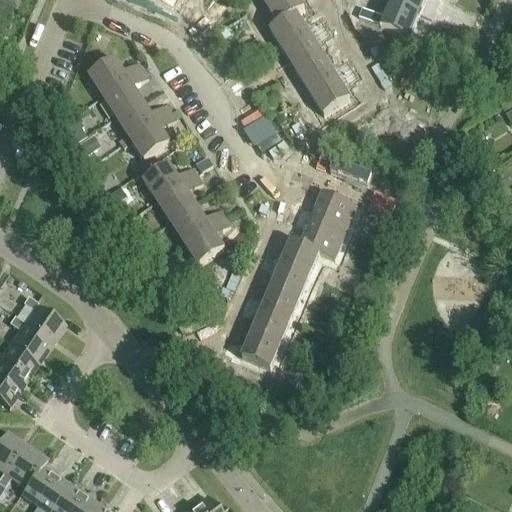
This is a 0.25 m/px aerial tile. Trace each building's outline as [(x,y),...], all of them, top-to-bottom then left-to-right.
[(0,0),(0,5),(15,11),(19,0),(0,0)] [(146,0),(173,11),(177,0),(146,0)] [(296,17),(304,12),(296,0),(275,0),(265,7),(278,27),(296,17)] [(419,18),(426,0),(392,0),(390,6),(419,18)] [(409,42),(419,18),(390,6),(384,21),(368,14),(364,23),(409,42)] [(304,30),(296,17),(278,27),(269,33),(283,54),(324,28),(319,21),(304,30)] [(296,75),(322,59),(314,46),(329,36),(324,28),(283,54),(296,75)] [(310,97),(351,71),(346,63),(331,73),(322,59),(296,75),(310,97)] [(103,101),(144,74),(138,66),(123,76),(114,62),(88,79),(103,101)] [(351,71),(310,97),(324,119),(350,102),(341,89),(356,79),(351,71)] [(116,122),(142,105),(133,92),(149,82),(144,74),(103,101),(116,122)] [(142,105),(116,122),(130,143),(171,116),(166,108),(151,118),(142,105)] [(66,122),(79,143),(88,138),(82,130),(85,128),(77,116),(66,122)] [(171,116),(130,143),(144,165),(170,148),(161,134),(176,124),(171,116)] [(95,137),(82,146),(88,157),(102,149),(95,137)] [(208,161),(196,168),(202,177),(214,169),(208,161)] [(328,180),(321,197),(322,197),(356,212),(367,185),(332,170),(332,171),(319,166),(315,175),(328,180)] [(157,206),(198,179),(193,171),(178,181),(169,168),(143,185),(157,206)] [(170,227),(196,210),(188,197),(203,187),(198,179),(157,206),(170,227)] [(345,237),(356,212),(322,197),(315,214),(302,208),(298,217),(345,237)] [(184,248),(225,221),(220,214),(205,224),(196,210),(170,227),(184,248)] [(334,263),(345,237),(298,217),(294,226),(307,232),(301,248),(319,255),(319,257),(334,263)] [(225,221),(184,248),(198,270),(224,253),(215,239),(230,229),(225,221)] [(319,255),(301,248),(291,243),(284,258),(268,251),(264,260),(309,279),(319,257),(319,255)] [(299,302),(309,279),(264,260),(260,269),(277,276),(271,290),(299,302)] [(290,326),(299,302),(271,290),(265,305),(248,298),(244,307),(290,326)] [(24,327),(22,330),(51,350),(65,330),(36,310),(38,307),(28,300),(22,308),(32,315),(24,327)] [(280,349),(290,326),(244,307),(241,315),(257,322),(251,337),(280,349)] [(19,334),(8,350),(38,370),(51,350),(22,330),(24,327),(14,320),(9,328),(19,334)] [(279,350),(280,349),(251,337),(245,351),(228,344),(225,353),(270,373),(271,369),(279,350)] [(8,350),(0,361),(0,364),(28,384),(38,370),(8,350)] [(0,364),(0,385),(18,398),(28,384),(0,364)] [(0,385),(0,406),(9,412),(18,398),(0,385)] [(0,474),(3,477),(6,479),(27,449),(6,435),(0,444),(0,474)] [(3,477),(0,480),(0,489),(4,492),(10,482),(25,492),(26,492),(42,469),(43,470),(47,464),(27,449),(6,479),(3,477)] [(25,492),(20,498),(34,508),(55,478),(43,470),(42,469),(26,492),(25,492)] [(55,478),(34,508),(40,511),(52,511),(69,488),(55,478)] [(69,488),(52,511),(73,511),(83,498),(69,488)] [(83,498),(73,511),(93,511),(97,507),(83,498)] [(192,511),(193,511),(215,511),(207,500),(192,511)]
